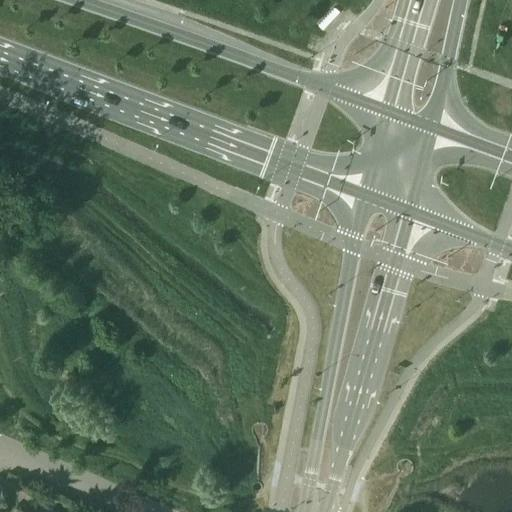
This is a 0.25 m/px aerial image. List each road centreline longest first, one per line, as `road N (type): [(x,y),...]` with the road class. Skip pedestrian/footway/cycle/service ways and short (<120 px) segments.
road 1 (primary): [(0,59),(365,196)]
road 2 (primary): [(387,110),(70,0)]
road 3 (secondary): [(365,196),(310,482),(312,511)]
road 4 (secondary): [(319,511),(409,213)]
road 5 (residential): [(0,451),(145,511)]
road 6 (secondary): [(431,127),(462,0)]
